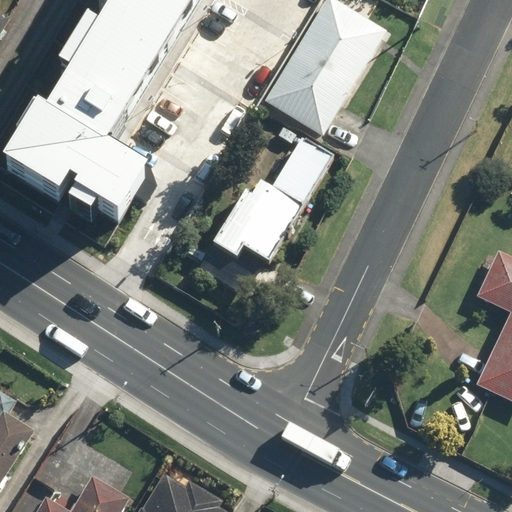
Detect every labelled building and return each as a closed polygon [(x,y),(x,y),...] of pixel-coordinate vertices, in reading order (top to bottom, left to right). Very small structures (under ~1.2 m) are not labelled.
[(134,159),(97,137),(179,0),(81,0),(0,135),(0,161),(98,220),(134,159)] [(0,0),(0,38),(8,25),(0,20),(0,0)] [(325,142),(388,36),(327,0),(325,0),(263,106),(325,142)] [(245,109),(209,86),(186,123),(222,145),(245,109)] [(237,268),(242,259),(266,273),(331,165),(312,153),(294,143),(265,193),(257,188),(252,196),(247,193),(211,253),(237,268)] [(115,210),(136,224),(132,230),(162,249),(179,221),(208,177),(158,144),(115,210)] [(475,304),(509,320),(475,395),(511,412),(511,267),(495,260),(475,304)] [(0,419),(0,489),(31,438),(0,419)] [(164,480),(146,511),(138,511),(137,511),(221,511),(214,508),(218,501),(192,486),(188,494),(164,480)] [(90,485),(75,511),(62,511),(46,502),(40,511),(122,511),(126,506),(90,485)]
